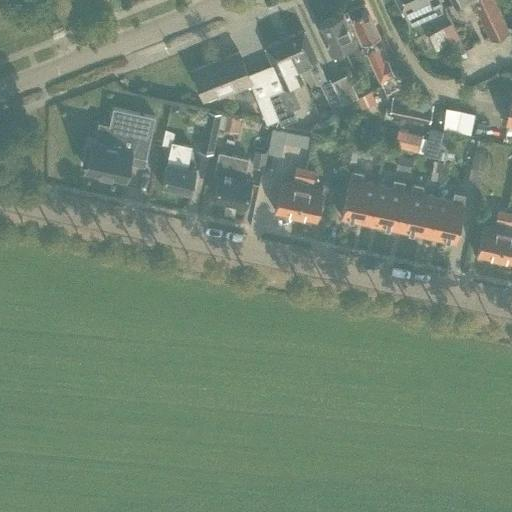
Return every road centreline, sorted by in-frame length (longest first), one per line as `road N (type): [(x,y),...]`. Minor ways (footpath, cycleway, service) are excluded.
road 1 (residential): [(511,305),(0,196)]
road 2 (tertiary): [(0,93),(238,0)]
